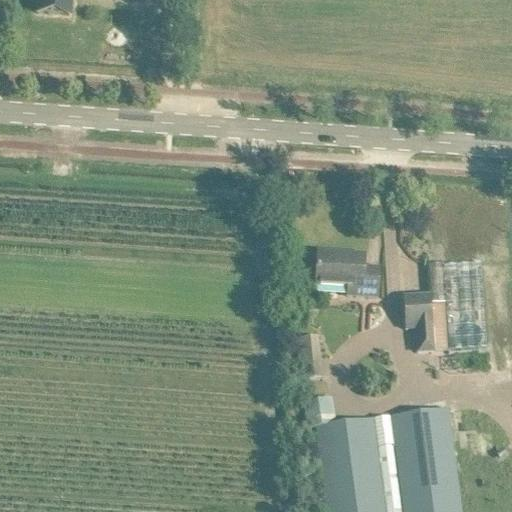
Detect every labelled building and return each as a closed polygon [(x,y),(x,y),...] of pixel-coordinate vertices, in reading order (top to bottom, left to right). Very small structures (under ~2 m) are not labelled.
[(38,0),(37,14),(68,16),(69,0),(38,0)] [(487,378),(473,183),(422,187),(430,297),(404,298),(406,333),(415,332),(417,356),(434,355),(436,382),(487,378)] [(317,254),(316,274),(315,287),(355,290),(355,298),(376,300),(377,291),(378,271),(363,270),(364,257),(317,254)] [(297,375),(324,374),(322,337),(296,338),(297,375)] [(460,511),(446,412),(316,429),(327,511),(460,511)]
